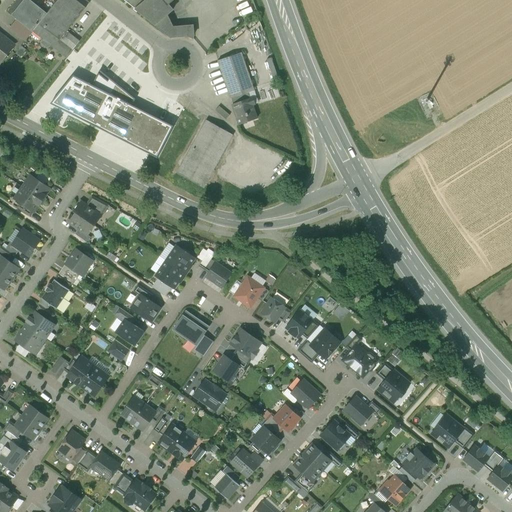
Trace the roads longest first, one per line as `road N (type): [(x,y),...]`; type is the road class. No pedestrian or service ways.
road 1 (secondary): [(358,183),(436,302),(511,388)]
road 2 (residential): [(95,426),(194,285),(237,314)]
road 3 (residential): [(90,157),(218,216),(256,220),(293,212)]
road 4 (residential): [(90,157),(57,212),(58,245),(0,329)]
road 5 (unclassified): [(358,183),(511,86)]
road 6 (residential): [(234,511),(338,393)]
road 7 (secondary): [(277,0),(327,126)]
